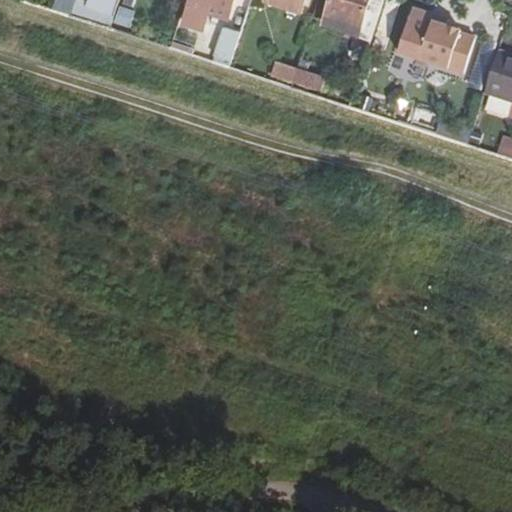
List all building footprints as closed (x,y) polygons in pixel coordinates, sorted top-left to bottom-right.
[(114,16),(119,0),(90,0),(88,6),(114,16)] [(190,0),(178,38),(196,44),(210,0),(190,0)] [(239,33),(250,0),(234,0),(225,28),(239,33)] [(270,0),(299,9),(302,0),(270,0)] [(327,0),(323,14),(359,26),(356,35),(368,40),(381,0),(327,0)] [(416,58),(429,19),(431,13),(412,8),(398,52),(416,58)] [(431,13),(429,19),(444,24),(446,18),(431,13)] [(359,26),(323,14),(320,23),(356,35),(359,26)] [(460,29),(444,24),(429,19),(416,58),(460,73),(471,38),(458,33),(460,29)] [(239,33),(225,28),(215,58),(230,63),(239,33)] [(511,54),(498,50),(484,91),(511,100),(511,54)] [(275,64),(270,76),(289,82),(293,70),(275,64)] [(320,79),(293,70),(289,82),(317,91),(320,79)]
